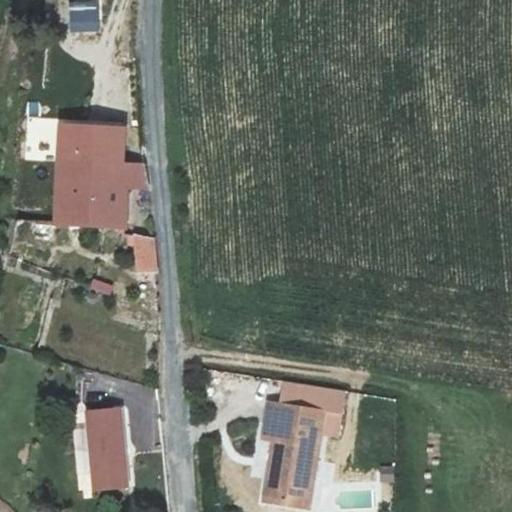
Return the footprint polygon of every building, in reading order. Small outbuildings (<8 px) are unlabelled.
[(98,0),(69,2),(71,31),(102,29),(100,0),(98,0)] [(120,194),(147,195),(148,163),(121,163),(122,126),(60,125),(59,220),(120,221),(120,194)] [(137,273),(155,272),(152,234),(136,235),(137,273)] [(321,415),(267,407),(265,430),(274,432),(272,446),(263,504),(309,511),(321,415)] [(88,412),(96,490),(132,487),(124,408),(88,412)] [(274,432),(265,430),(262,444),(272,446),(274,432)]
